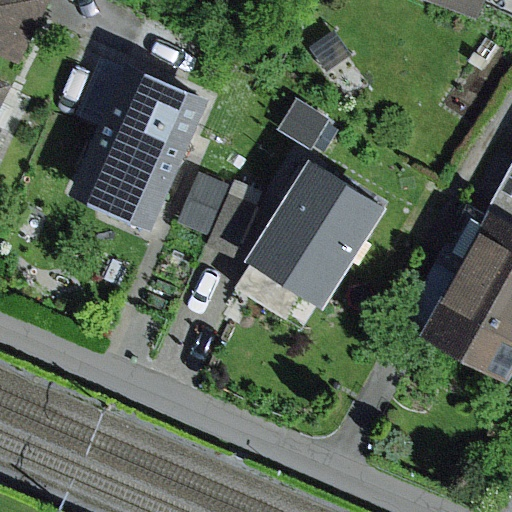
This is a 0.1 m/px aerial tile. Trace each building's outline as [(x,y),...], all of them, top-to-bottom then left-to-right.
[(52,0),(0,0),(0,48),(23,60),(52,0)] [(492,0),(457,0),(487,13),(492,0)] [(213,96),(134,61),(78,188),(157,223),(213,96)] [(331,118),(299,97),(281,125),(313,146),(331,118)] [(388,202),(297,145),(270,190),(289,202),(260,250),(331,294),(388,202)] [(229,183),(201,171),(180,217),(208,230),(229,183)] [(511,172),(492,209),(511,219),(511,172)] [(511,219),(492,209),(426,330),(511,377),(511,375),(511,219)]
